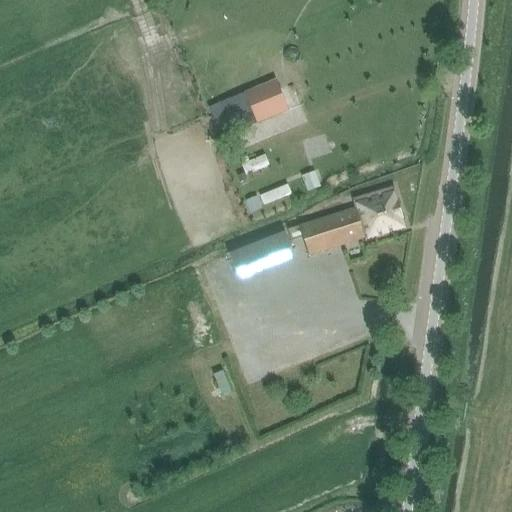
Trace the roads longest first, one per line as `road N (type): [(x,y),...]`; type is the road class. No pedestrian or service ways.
road 1 (tertiary): [(406,511),(470,0)]
road 2 (track): [(190,511),(362,423),(419,427)]
